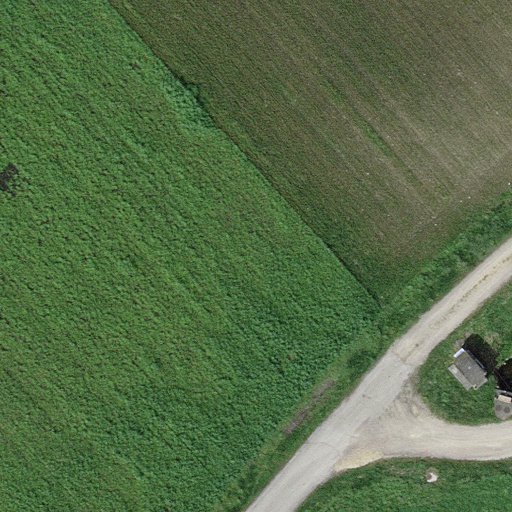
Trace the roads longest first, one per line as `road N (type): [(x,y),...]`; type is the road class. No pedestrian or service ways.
road 1 (track): [(511,274),(359,408),(267,511)]
road 2 (track): [(511,441),(450,453),(359,408)]
